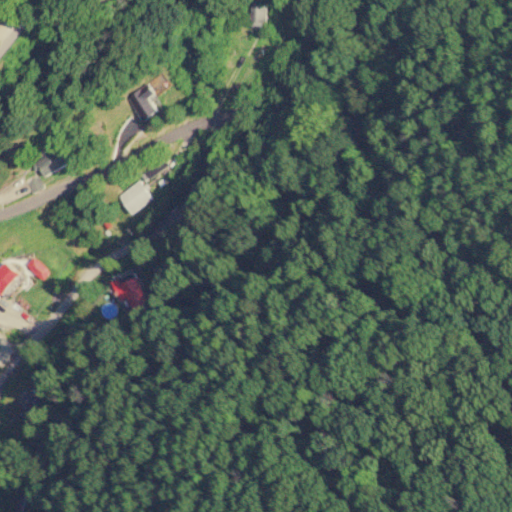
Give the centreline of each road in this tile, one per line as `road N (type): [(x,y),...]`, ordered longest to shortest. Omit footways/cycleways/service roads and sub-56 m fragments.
road 1 (residential): [(324,14),(302,92),(283,124),(216,158),(158,237),(111,257),(64,303),(0,396)]
road 2 (residential): [(328,0),(309,55),(258,105),(60,181),(27,202),(0,206)]
